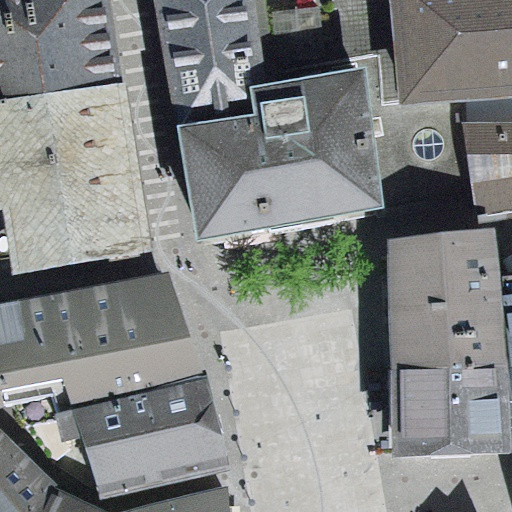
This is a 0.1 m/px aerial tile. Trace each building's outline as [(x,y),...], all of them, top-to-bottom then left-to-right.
[(99,0),(0,0),(0,279),(141,257),(99,0)] [(156,0),(180,135),(177,135),(195,251),(386,221),(368,106),(272,121),(252,0),(156,0)] [(511,0),(378,0),(390,135),(511,123),(511,0)] [(511,137),(463,137),(477,228),(511,222),(511,137)] [(487,247),(386,259),(393,482),(505,481),(487,247)] [(161,282),(0,308),(0,411),(177,382),(161,282)] [(206,383),(74,407),(91,498),(222,474),(206,383)] [(96,511),(59,489),(0,436),(0,511),(96,511)] [(230,511),(229,491),(115,511),(114,511),(230,511)]
